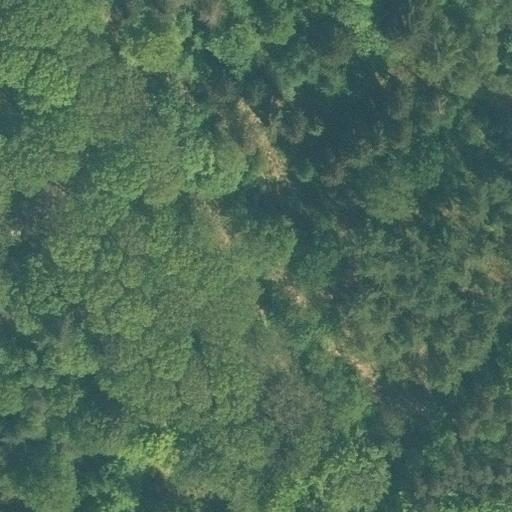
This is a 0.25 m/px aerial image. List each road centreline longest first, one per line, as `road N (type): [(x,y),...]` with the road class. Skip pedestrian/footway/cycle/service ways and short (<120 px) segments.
road 1 (track): [(362,478),(111,0)]
road 2 (unclassified): [(379,511),(131,354),(43,315),(0,306)]
road 3 (track): [(353,493),(511,322)]
